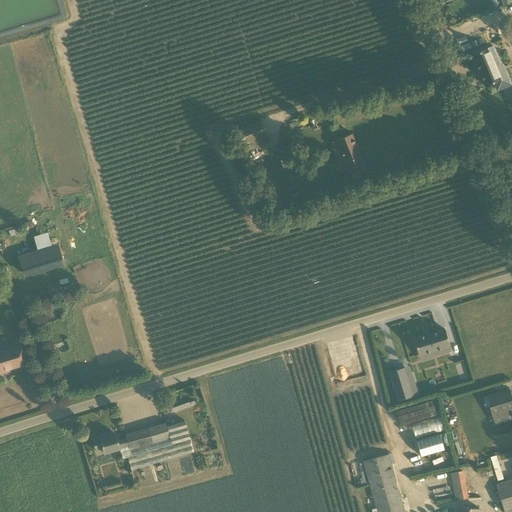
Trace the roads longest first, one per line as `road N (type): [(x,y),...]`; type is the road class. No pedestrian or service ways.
road 1 (unclassified): [(0,434),(511,276)]
road 2 (unclassified): [(511,216),(422,0)]
